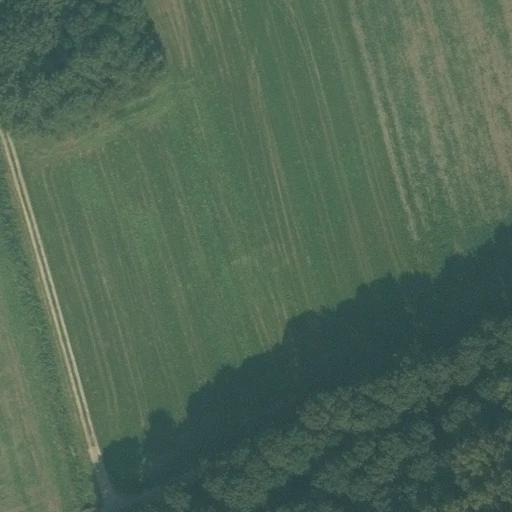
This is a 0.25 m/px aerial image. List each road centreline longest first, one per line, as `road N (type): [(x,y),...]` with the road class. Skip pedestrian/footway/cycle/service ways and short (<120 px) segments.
road 1 (unclassified): [(511,325),(122,511)]
road 2 (track): [(0,124),(107,511)]
